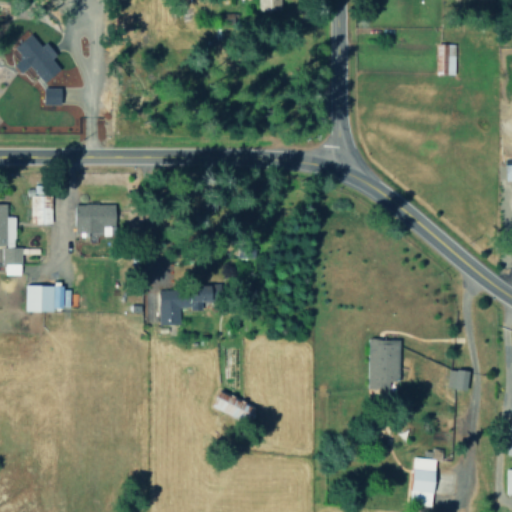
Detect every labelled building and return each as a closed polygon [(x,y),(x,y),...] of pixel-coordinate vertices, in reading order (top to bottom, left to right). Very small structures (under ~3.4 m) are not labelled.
[(257,0),(258,11),(281,10),(280,0),(257,0)] [(22,56),(14,64),(21,73),(30,65),(44,82),(61,69),(52,58),(56,54),(46,41),(41,46),(30,33),(14,47),(22,56)] [(434,74),(455,74),(454,44),(434,44),(434,74)] [(45,103),(62,103),(62,87),(45,87),(45,103)] [(511,179),(511,163),(503,164),(503,180),(511,179)] [(52,223),(51,185),(28,186),(29,223),(52,223)] [(21,274),(21,247),(14,247),(14,216),(6,216),(6,203),(0,203),(0,245),(3,246),(2,274),(21,274)] [(116,203),(75,204),(76,234),(117,233),(116,203)] [(53,312),(53,308),(63,308),(63,285),(24,284),(23,311),(53,312)] [(179,323),(179,308),(202,307),(201,301),(214,300),(214,287),(158,290),(159,324),(179,323)] [(367,387),(389,388),(389,379),(399,379),(400,338),(369,338),(367,387)] [(469,371),(449,367),(446,386),(466,389),(469,371)] [(255,407),(218,389),(210,405),(248,423),(255,407)] [(434,458),(413,457),(411,495),(421,496),(420,504),(432,505),(434,458)]
